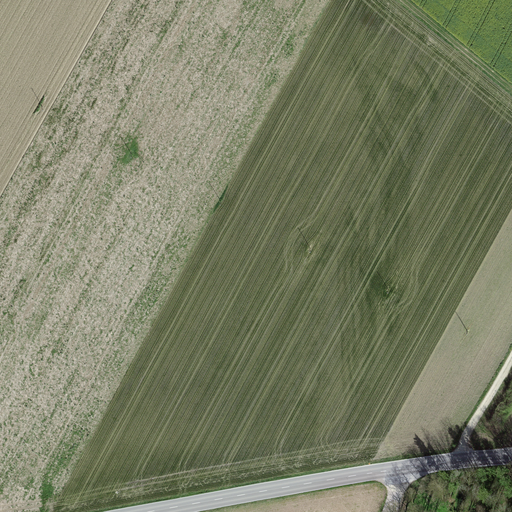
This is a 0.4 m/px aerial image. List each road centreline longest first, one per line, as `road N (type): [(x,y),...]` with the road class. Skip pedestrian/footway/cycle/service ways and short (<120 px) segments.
road 1 (tertiary): [(149,511),(341,476),(511,456)]
road 2 (track): [(511,88),(402,0)]
